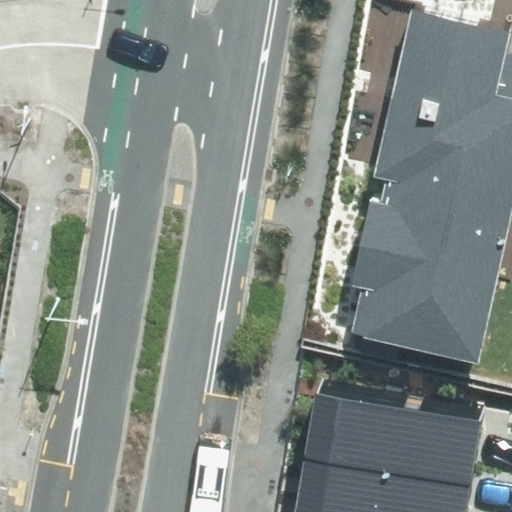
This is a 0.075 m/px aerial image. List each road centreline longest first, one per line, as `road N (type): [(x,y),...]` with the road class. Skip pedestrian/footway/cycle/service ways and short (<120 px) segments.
road 1 (tertiary): [(75,511),(151,40)]
road 2 (tertiary): [(248,50),(173,511)]
road 3 (residential): [(0,50),(151,40)]
